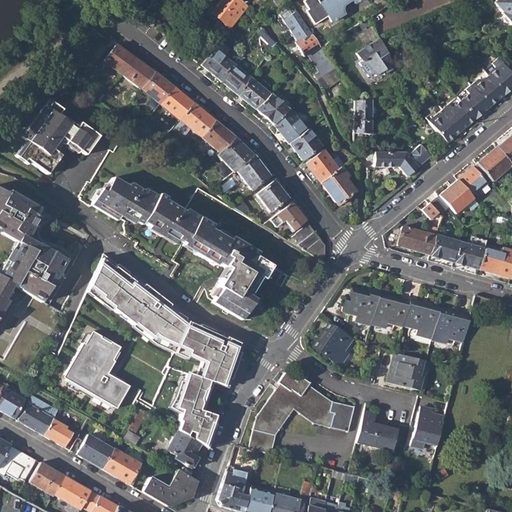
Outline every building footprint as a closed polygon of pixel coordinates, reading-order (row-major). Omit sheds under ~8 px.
[(218,0),(209,12),(228,29),(245,10),(248,6),(241,0),(218,0)] [(325,14),(329,19),(341,12),(339,7),(340,3),(341,1),(342,0),(318,0),(318,1),(317,0),(301,0),(306,7),(303,8),(312,22),(325,14)] [(511,0),(496,0),(492,4),(510,27),(511,26),(511,0)] [(296,39),(294,42),(309,31),(293,9),(282,19),(296,39)] [(259,34),(270,44),(273,41),(262,30),(259,34)] [(294,42),(303,56),(307,53),(318,45),(309,31),(294,42)] [(356,62),(365,76),(370,73),(372,76),(379,72),(381,75),(391,69),(378,37),(353,53),(358,61),(356,62)] [(104,63),(120,75),(134,58),(116,45),(104,63)] [(313,74),(316,78),(321,74),(333,66),(318,45),(307,53),(319,70),(313,74)] [(198,65),(216,79),(229,62),(212,48),(198,65)] [(120,75),(139,90),(153,72),(134,58),(120,75)] [(216,79),(235,94),(248,77),(229,62),(216,79)] [(485,78),(501,97),(511,87),(511,79),(507,75),(500,65),(485,78)] [(315,78),(318,84),(336,71),(333,66),(321,74),(316,78),(315,78)] [(139,90),(157,104),(171,87),(153,72),(139,90)] [(235,94),(254,109),(269,94),(248,77),(235,94)] [(469,86),(488,108),(501,97),(485,78),(480,82),(475,81),(469,86)] [(455,98),(473,120),(488,108),(469,86),(455,98)] [(157,104),(177,121),(191,104),(171,87),(157,104)] [(270,123),(272,124),(287,108),(269,94),(254,109),(270,123)] [(440,110),(458,133),(473,120),(455,98),(440,110)] [(353,133),(370,133),(370,99),(353,101),(353,133)] [(19,155),(46,175),(59,156),(57,154),(65,142),(84,156),(98,136),(79,123),(76,127),(58,114),(61,109),(50,101),(23,139),(28,143),(19,155)] [(177,121),(200,138),(213,121),(191,104),(177,121)] [(272,124),(287,144),(305,130),(287,108),(272,124)] [(424,123),(443,146),(458,133),(440,110),(424,123)] [(129,125),(135,130),(140,125),(133,120),(129,125)] [(200,138),(218,153),(234,138),(213,121),(200,138)] [(135,130),(156,147),(162,139),(142,123),(140,125),(135,130)] [(287,144),(300,160),(319,145),(306,129),(305,130),(287,144)] [(511,132),(494,148),(510,166),(511,164),(511,132)] [(234,138),(218,153),(220,155),(234,138)] [(220,155),(233,171),(235,170),(252,156),(234,138),(220,155)] [(212,303),(242,321),(254,301),(247,296),(258,277),(263,280),(271,267),(256,258),(258,254),(231,238),(229,242),(210,231),(212,227),(185,212),(199,188),(120,143),(114,153),(111,151),(91,185),(88,183),(79,198),(82,200),(81,202),(93,208),(119,222),(120,220),(126,223),(124,226),(126,234),(125,236),(138,244),(136,249),(175,272),(179,265),(174,262),(184,245),(197,252),(196,255),(215,266),(217,264),(229,271),(223,283),(220,281),(216,288),(219,290),(212,303)] [(429,157),(418,145),(406,155),(417,168),(429,157)] [(491,182),(504,170),(510,166),(494,148),(475,164),(490,181),(491,182)] [(303,163),(318,183),(337,169),(328,158),(321,149),(303,163)] [(397,167),(405,177),(417,168),(406,155),(404,152),(372,152),(371,168),(397,167)] [(171,159),(179,165),(183,159),(175,153),(171,159)] [(343,164),(334,153),(328,158),(337,169),(339,167),(343,164)] [(235,170),(251,189),(268,175),(252,156),(235,170)] [(475,164),(470,168),(485,185),(490,181),(475,164)] [(318,183),(335,205),(354,191),(346,182),(349,180),(339,167),(337,169),(318,183)] [(456,180),(471,197),(479,190),(484,186),(485,185),(470,168),(456,180)] [(276,205),(280,210),(289,203),(271,180),(254,195),(267,212),(276,205)] [(448,208),(454,214),(472,199),(471,197),(456,180),(437,196),(448,208)] [(0,315),(7,303),(4,302),(12,286),(42,303),(49,290),(52,291),(55,285),(53,285),(61,271),(58,270),(63,262),(52,256),(53,254),(27,241),(34,228),(33,228),(38,219),(35,218),(38,214),(0,191),(0,234),(16,243),(20,245),(15,254),(13,253),(7,263),(9,264),(0,280),(0,279),(0,315)] [(437,214),(439,216),(448,208),(437,196),(428,204),(437,214)] [(225,202),(233,208),(236,206),(230,198),(225,202)] [(233,208),(243,214),(246,211),(239,203),(236,206),(233,208)] [(282,220),(291,230),(304,220),(289,203),(280,210),(268,220),(274,227),(282,220)] [(420,210),(427,219),(428,220),(437,214),(428,204),(420,210)] [(490,221),(510,225),(510,224),(510,220),(492,217),(490,221)] [(293,234),(300,242),(313,232),(307,223),(293,234)] [(434,237),(434,236),(434,235),(436,230),(436,229),(436,228),(426,225),(424,233),(418,253),(428,256),(434,237)] [(395,246),(418,253),(424,233),(401,227),(395,246)] [(436,230),(434,235),(458,242),(459,237),(436,230)] [(278,235),(287,239),(290,236),(283,231),(278,235)] [(296,245),(304,250),(319,238),(313,232),(300,242),(296,245)] [(452,262),(458,242),(434,235),(434,236),(434,237),(428,256),(452,262)] [(304,250),(320,259),(323,255),(323,244),(319,238),(304,250)] [(452,262),(476,270),(482,249),(458,242),(452,262)] [(11,252),(13,253),(15,254),(20,245),(16,243),(11,252)] [(476,270),(509,279),(509,278),(510,251),(499,249),(498,253),(482,249),(476,270)] [(156,340),(174,349),(186,321),(174,314),(177,310),(102,254),(87,289),(111,307),(110,309),(143,334),(144,332),(156,340)] [(5,262),(0,271),(0,279),(0,280),(9,264),(7,263),(5,262)] [(353,323),(368,327),(368,325),(376,293),(376,292),(367,290),(366,295),(359,293),(359,290),(350,288),(347,299),(344,298),(340,313),(355,317),(353,323)] [(376,293),(368,325),(384,329),(386,323),(400,327),(400,326),(406,301),(398,299),(398,302),(385,298),(386,296),(376,293)] [(415,335),(430,339),(438,309),(438,307),(427,304),(427,307),(415,304),(416,302),(407,300),(406,301),(400,326),(416,329),(414,335),(415,335)] [(430,340),(445,343),(446,337),(461,340),(467,315),(459,313),(458,316),(446,312),(447,310),(438,309),(430,339),(430,340)] [(186,321),(174,349),(200,361),(194,377),(185,374),(182,383),(173,409),(179,411),(178,415),(176,421),(178,423),(175,432),(197,445),(205,450),(216,417),(200,412),(210,383),(223,387),(226,379),(229,380),(238,353),(235,352),(238,343),(225,336),(224,339),(212,334),(214,331),(200,324),(198,327),(186,321)] [(309,350),(335,369),(344,355),(339,352),(348,340),(327,325),(322,332),(324,334),(318,343),(316,341),(309,350)] [(225,336),(214,331),(212,334),(224,339),(225,336)] [(61,378),(114,409),(127,387),(113,378),(106,372),(112,362),(111,361),(118,348),(98,338),(99,337),(90,332),(83,345),(81,343),(61,378)] [(413,341),(429,344),(430,340),(430,339),(415,335),(413,341)] [(385,384),(417,392),(421,377),(417,377),(421,361),(393,355),(391,363),(395,365),(393,376),(388,375),(385,384)] [(247,448),(269,454),(274,435),(290,410),(311,424),(346,432),(351,409),(328,404),(305,387),(307,383),(298,377),(294,382),(282,373),(276,384),(283,388),(279,394),(273,390),(255,418),(247,448)] [(173,409),(182,383),(178,382),(172,398),(167,408),(178,415),(179,411),(173,409)] [(0,388),(0,412),(13,419),(24,401),(1,388),(0,388)] [(33,409),(46,416),(51,420),(56,412),(50,409),(38,402),(30,397),(25,404),(33,409)] [(46,416),(33,409),(25,404),(15,421),(41,436),(51,420),(46,416)] [(126,429),(133,433),(140,421),(144,423),(148,416),(137,409),(126,429)] [(353,445),(390,454),(395,431),(371,425),(374,415),(361,412),(353,445)] [(409,446),(421,449),(423,442),(436,445),(442,418),(429,416),(429,417),(417,414),(409,446)] [(41,436),(68,451),(77,435),(71,431),(69,433),(63,430),(64,427),(51,420),(41,436)] [(121,438),(133,446),(137,438),(125,431),(121,438)] [(171,459),(187,468),(193,457),(191,456),(197,445),(175,432),(174,431),(164,450),(173,456),(171,459)] [(75,455),(100,470),(113,449),(111,449),(86,435),(75,455)] [(0,454),(0,467),(15,475),(26,455),(6,444),(0,454)] [(126,485),(129,480),(138,464),(113,449),(100,470),(126,485)] [(25,481),(49,495),(50,492),(59,474),(36,461),(25,481)] [(293,467),(305,470),(306,464),(295,461),(293,467)] [(142,466),(138,464),(129,480),(133,482),(142,466)] [(316,466),(306,464),(305,470),(297,500),(272,493),(268,511),(267,511),(304,511),(308,498),(316,466)] [(444,466),(434,472),(438,480),(449,475),(444,466)] [(139,493),(165,508),(189,498),(195,481),(176,470),(165,489),(148,478),(139,493)] [(330,477),(343,482),(344,480),(345,474),(332,470),(330,477)] [(218,506),(233,510),(241,482),(234,480),(235,475),(223,473),(214,499),(218,506)] [(59,474),(50,492),(78,507),(79,506),(86,490),(59,474)] [(345,474),(344,480),(356,483),(357,477),(347,474),(345,474)] [(356,483),(370,486),(372,480),(357,477),(356,483)] [(12,478),(5,489),(13,494),(20,483),(12,478)] [(251,511),(258,490),(247,488),(240,511),(251,511)] [(79,506),(90,511),(109,511),(113,505),(86,490),(79,506)] [(304,511),(320,511),(323,502),(308,498),(304,511)] [(340,511),(341,511),(343,503),(337,503),(336,507),(334,511),(340,511)]
